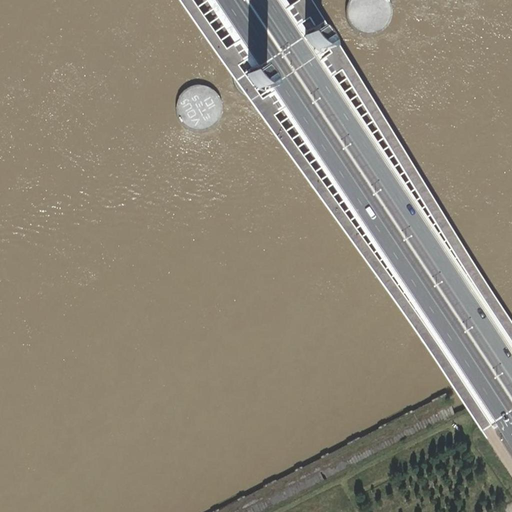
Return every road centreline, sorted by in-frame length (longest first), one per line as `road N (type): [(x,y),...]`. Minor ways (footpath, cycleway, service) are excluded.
road 1 (primary): [(220,0),(511,434)]
road 2 (primary): [(511,368),(266,0)]
